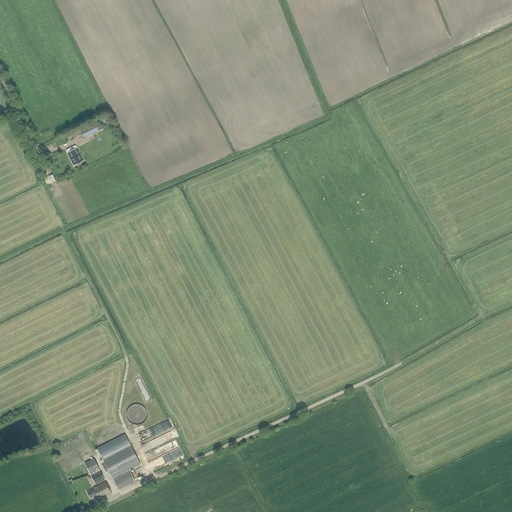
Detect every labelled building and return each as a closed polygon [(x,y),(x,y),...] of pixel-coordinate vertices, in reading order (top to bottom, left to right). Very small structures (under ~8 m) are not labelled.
[(103,129),(99,121),(79,131),(83,138),(103,129)] [(77,148),(76,145),(66,150),(68,153),(67,153),(74,166),(84,161),(77,148)] [(146,406),(132,405),(130,420),(144,421),(146,406)] [(177,458),(184,456),(182,451),(176,450),(181,448),(177,439),(179,438),(176,431),(154,440),(157,446),(156,450),(150,453),(152,457),(151,457),(152,460),(156,458),(158,461),(162,462),(163,462),(163,463),(166,462),(166,460),(167,462),(171,460),(172,464),(176,462),(177,460),(173,459),(177,457),(177,458)] [(129,470),(140,464),(125,434),(97,448),(105,465),(102,467),(106,473),(109,472),(112,478),(129,470)] [(96,485),(105,480),(94,459),(85,463),(91,475),(87,477),(89,481),(93,479),(96,485)] [(135,481),(129,470),(112,478),(118,490),(135,481)] [(99,499),(112,493),(106,482),(87,492),(91,499),(97,495),(99,499)]
